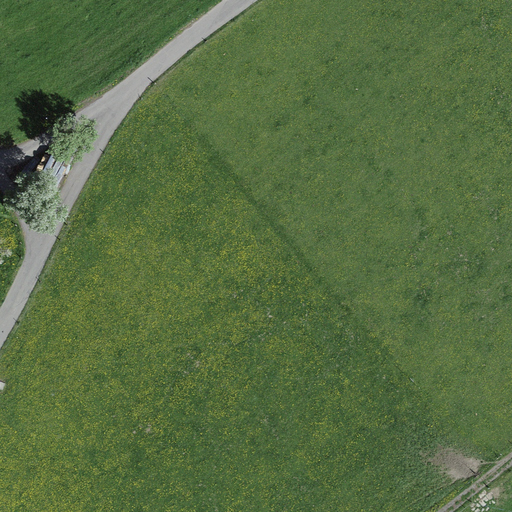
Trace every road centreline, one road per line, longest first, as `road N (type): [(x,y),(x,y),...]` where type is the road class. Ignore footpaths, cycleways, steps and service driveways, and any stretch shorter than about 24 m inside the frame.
road 1 (residential): [(129,88),(38,258)]
road 2 (residential): [(129,88),(0,174)]
road 3 (residential): [(243,0),(129,88)]
